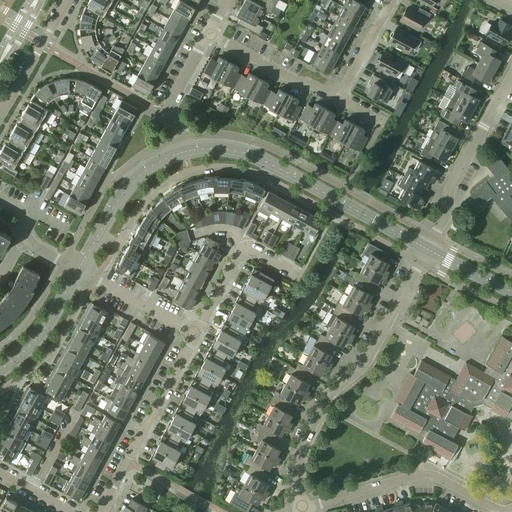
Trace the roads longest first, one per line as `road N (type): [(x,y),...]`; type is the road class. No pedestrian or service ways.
road 1 (residential): [(299,510),(297,464),(306,435),(329,393),(365,362),(427,250)]
road 2 (residential): [(97,235),(118,245),(140,207),(189,173),(223,168),(271,181)]
road 3 (residential): [(299,510),(418,476),(497,511)]
road 4 (residential): [(101,511),(195,334)]
road 5 (residential): [(427,250),(449,187),(511,74)]
road 6 (unclassified): [(338,99),(208,34)]
road 7 (residential): [(195,334),(78,269)]
road 8 (residential): [(182,152),(167,107),(208,34)]
road 9 (residential): [(0,112),(67,0)]
road 10 (unclassified): [(0,371),(45,329),(78,269)]
road 11 (unclassified): [(97,235),(138,176),(182,152)]
